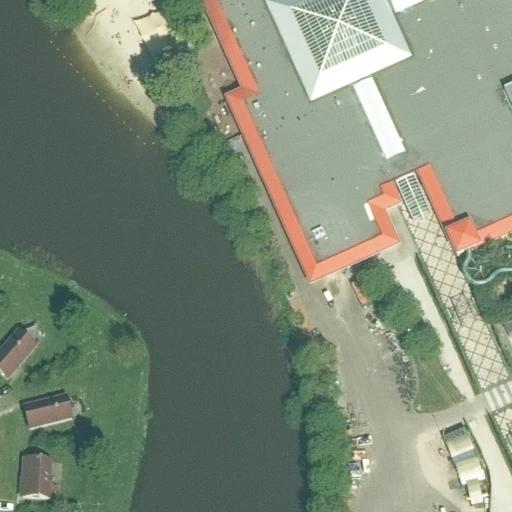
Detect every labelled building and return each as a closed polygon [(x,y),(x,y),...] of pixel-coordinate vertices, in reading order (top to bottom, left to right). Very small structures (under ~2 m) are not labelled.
[(511,0),(200,0),(245,97),(228,104),(259,171),(311,287),(349,270),(395,249),(381,216),(397,209),(389,192),(398,188),(401,195),(414,189),(411,182),(420,178),(457,260),(460,259),(490,245),(511,235),(511,0)] [(324,318),(316,322),(326,344),(334,340),(324,318)] [(36,349),(18,335),(0,355),(0,376),(7,383),(36,349)] [(29,433),(72,422),(66,400),(24,411),(29,433)] [(24,463),(22,501),(46,503),(47,483),(49,483),(50,464),(48,464),(24,463)]
